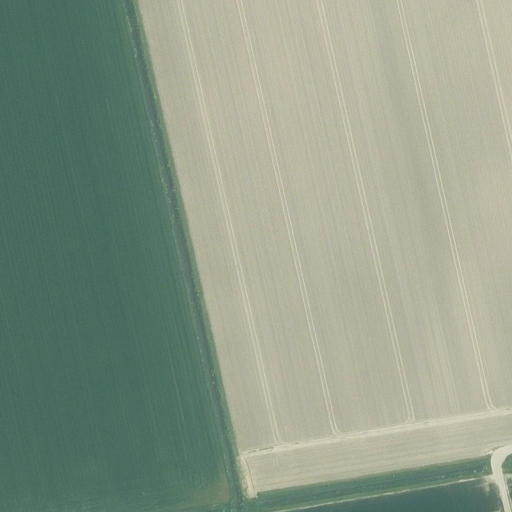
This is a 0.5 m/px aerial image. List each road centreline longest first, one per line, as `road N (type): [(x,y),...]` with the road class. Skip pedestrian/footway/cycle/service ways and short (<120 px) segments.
road 1 (track): [(496,457),(246,495),(135,0)]
road 2 (track): [(498,478),(286,511)]
